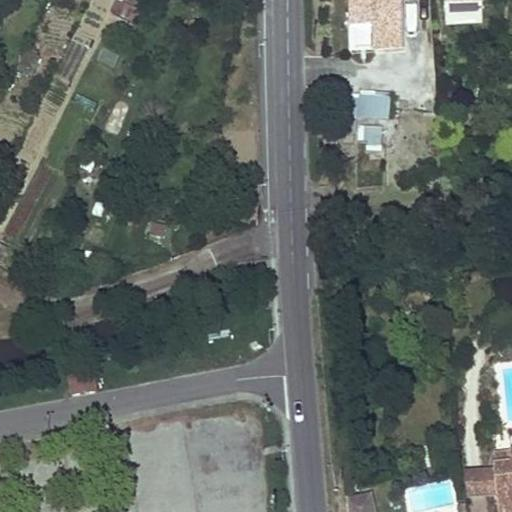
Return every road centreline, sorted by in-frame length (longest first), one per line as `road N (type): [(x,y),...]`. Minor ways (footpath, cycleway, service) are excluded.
road 1 (tertiary): [(318,511),(294,246),(290,0)]
road 2 (unknown): [(481,511),(479,353),(485,331),(511,307)]
